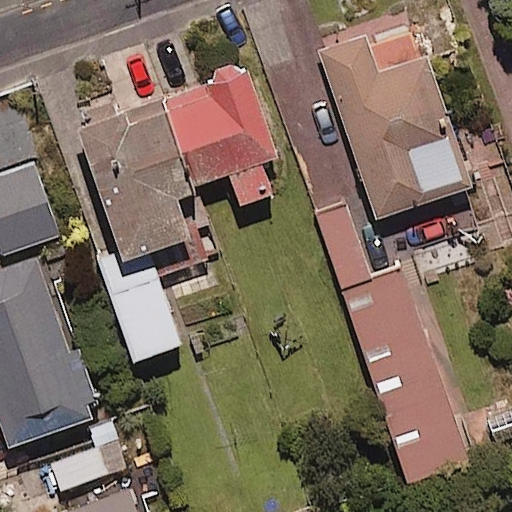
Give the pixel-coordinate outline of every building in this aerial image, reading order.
[(377,208),(472,172),(427,52),(420,55),(408,23),(320,56),(377,208)] [(173,100),(199,176),(225,166),(237,199),(272,187),(262,160),(278,154),(245,64),(209,77),(213,85),(173,100)] [(199,176),(173,100),(122,118),(118,106),(58,127),(105,258),(97,261),(132,357),(181,339),(159,279),(209,261),(180,183),(199,176)] [(59,224),(34,157),(0,169),(0,239),(2,245),(59,224)] [(372,265),(347,196),(316,207),(405,456),(467,434),(403,254),(372,265)] [(0,417),(6,435),(100,400),(78,340),(70,343),(38,258),(0,271),(0,417)] [(91,437),(50,451),(60,479),(126,455),(111,414),(86,422),(91,437)] [(143,511),(130,475),(30,511),(143,511)]
